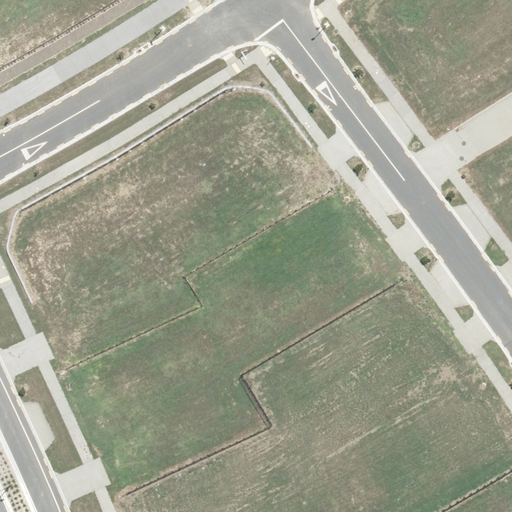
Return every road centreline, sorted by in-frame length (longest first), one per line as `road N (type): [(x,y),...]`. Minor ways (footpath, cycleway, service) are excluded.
road 1 (residential): [(0,155),(268,0)]
road 2 (residential): [(273,0),(407,179)]
road 3 (residential): [(407,179),(511,327)]
road 4 (residential): [(407,179),(511,113)]
road 5 (tertiary): [(0,399),(48,511)]
